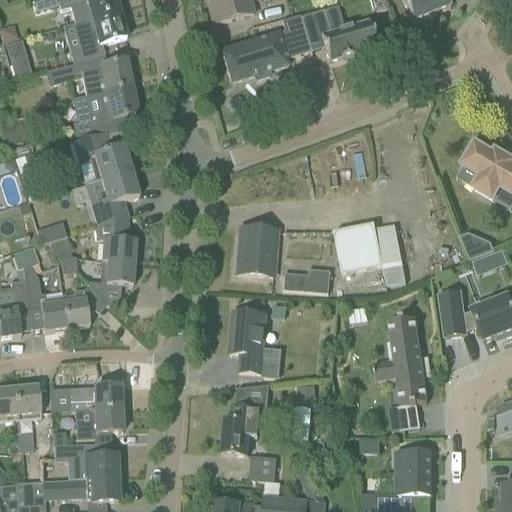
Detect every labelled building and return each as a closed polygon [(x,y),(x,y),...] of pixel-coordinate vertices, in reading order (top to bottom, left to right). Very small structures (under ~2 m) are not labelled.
[(59,9),(56,0),(31,0),(36,17),(59,9)] [(56,0),(59,9),(58,10),(59,15),(69,12),(73,27),(91,22),(118,16),(113,0),(56,0)] [(253,18),(248,0),(204,0),(212,29),(253,18)] [(449,11),(444,0),(400,0),(411,26),(449,11)] [(337,10),(323,14),(329,37),(344,32),(337,10)] [(78,54),(69,57),(72,67),(104,59),(101,48),(125,42),(121,27),(125,26),(121,14),(118,16),(91,22),(73,27),(70,28),(78,54)] [(329,37),(323,14),(300,21),(310,55),(323,51),(328,65),(357,56),(358,59),(371,55),(370,52),(375,50),(368,25),(344,32),(329,37)] [(281,25),(284,35),(292,61),(310,55),(300,21),(299,19),(281,25)] [(0,34),(3,47),(16,43),(12,31),(0,34)] [(219,54),(229,87),(254,79),(255,83),(269,79),(268,75),(287,69),(276,36),(219,54)] [(4,49),(14,82),(30,77),(20,44),(4,49)] [(85,101),(131,92),(125,65),(106,69),(104,59),(72,67),(44,75),(48,91),(82,82),(85,100),(85,101)] [(287,89),(293,107),(305,103),(299,85),(287,89)] [(88,127),(91,141),(122,134),(126,133),(123,121),(136,118),(131,92),(85,101),(85,100),(71,103),(75,120),(95,116),(97,124),(88,127)] [(19,124),(1,129),(7,149),(25,144),(19,124)] [(99,186),(131,176),(138,174),(133,160),(127,162),(124,150),(126,149),(122,134),(91,141),(72,147),(78,168),(92,164),(99,186)] [(493,159),(475,149),(462,169),(481,180),(473,193),(492,203),(499,191),(511,198),(511,170),(511,169),(511,165),(495,156),(493,159)] [(24,161),(14,164),(17,174),(28,206),(38,203),(24,161)] [(10,176),(17,174),(14,164),(2,167),(4,172),(10,176)] [(139,201),(131,176),(99,186),(84,190),(90,209),(91,209),(98,232),(123,224),(129,222),(124,206),(139,201)] [(28,206),(18,209),(21,218),(31,215),(28,206)] [(103,266),(133,269),(136,246),(121,245),(123,224),(98,232),(96,233),(95,244),(101,245),(104,245),(103,266)] [(341,278),(382,270),(374,228),(333,237),(341,278)] [(274,281),(278,236),(239,232),(235,278),(274,281)] [(489,246),(468,237),(461,240),(470,262),(492,253),(489,246)] [(50,247),(55,262),(61,260),(65,259),(71,257),(66,242),(50,247)] [(31,251),(25,253),(30,270),(37,268),(31,251)] [(22,272),(30,270),(25,253),(11,258),(16,275),(22,272)] [(501,254),(486,261),(492,274),(507,268),(501,254)] [(65,259),(61,260),(64,277),(77,274),(77,261),(71,260),(65,259)] [(131,292),(133,269),(103,266),(101,287),(85,286),(105,310),(118,312),(120,291),(131,292)] [(30,270),(22,273),(24,284),(27,314),(39,312),(40,318),(43,338),(65,334),(60,303),(55,271),(34,278),(30,270)] [(330,276),(307,274),(306,279),(283,277),(281,294),(328,298),(330,276)] [(10,293),(0,294),(0,344),(19,341),(16,321),(15,315),(27,314),(24,284),(9,286),(10,293)] [(505,338),(506,342),(511,339),(511,311),(508,301),(470,315),(471,316),(463,319),(460,297),(438,300),(444,342),(466,339),(465,337),(477,333),(483,347),(505,338)] [(82,299),(60,303),(65,334),(87,331),(82,299)] [(272,320),(284,321),(285,309),(273,308),(272,320)] [(264,353),(266,321),(232,318),(229,358),(240,359),(238,377),(261,379),(264,383),(278,384),(280,354),(264,353)] [(416,409),(426,407),(423,382),(431,381),(428,361),(420,362),(414,323),(404,324),(404,323),(398,324),(398,325),(388,326),(391,347),(386,347),(389,367),(393,367),(400,411),(410,409),(410,411),(416,410),(416,409)] [(65,381),(65,376),(55,376),(55,386),(61,386),(65,381)] [(297,390),(298,410),(315,409),(314,389),(297,390)] [(223,424),(220,458),(240,460),(247,460),(249,441),(257,442),(258,436),(258,428),(264,429),(265,415),(267,390),(237,393),(236,411),(231,411),(229,424),(223,424)] [(38,391),(15,393),(18,425),(30,423),(41,423),(38,391)] [(68,404),(57,404),(58,416),(73,416),(89,415),(121,413),(120,391),(88,392),(88,393),(67,394),(68,404)] [(0,426),(18,425),(15,393),(0,394),(0,426)] [(511,406),(498,412),(497,442),(511,436),(511,406)] [(396,412),(387,413),(391,437),(399,436),(396,412)] [(91,445),(90,437),(122,436),(121,413),(89,415),(73,416),(75,445),(91,445)] [(30,423),(18,425),(19,437),(32,436),(30,423)] [(18,425),(0,426),(0,438),(6,438),(19,437),(18,425)] [(19,437),(21,456),(33,454),(32,436),(19,437)] [(8,457),(21,456),(19,437),(6,438),(8,457)] [(65,450),(65,437),(52,438),(53,450),(65,450)] [(378,443),(358,443),(358,457),(378,457),(378,443)] [(65,450),(53,450),(54,465),(67,465),(68,485),(117,482),(115,459),(96,460),(92,461),(91,449),(65,450)] [(399,479),(399,500),(365,500),(364,511),(417,511),(417,501),(431,501),(431,457),(395,457),(395,479),(399,479)] [(251,460),(249,484),(273,486),(275,462),(251,460)] [(309,507),(324,508),(309,474),(297,479),(309,507)] [(16,489),(17,511),(44,511),(44,499),(68,498),(68,502),(85,501),(86,506),(118,505),(117,482),(68,485),(48,486),(39,486),(16,487),(16,489)] [(0,489),(0,511),(17,511),(16,489),(0,489)] [(511,511),(511,490),(502,491),(501,511),(511,511)] [(262,511),(236,508),(216,506),(215,511),(323,511),(324,508),(309,507),(263,502),(262,511)]
